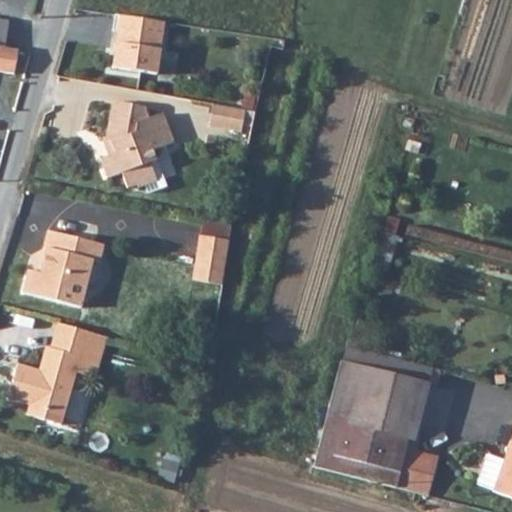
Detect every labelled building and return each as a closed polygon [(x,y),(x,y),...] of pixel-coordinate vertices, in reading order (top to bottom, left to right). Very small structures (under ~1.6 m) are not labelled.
[(164,24),(115,16),(112,32),(117,33),(111,69),(155,77),(164,24)] [(0,47),(6,49),(10,22),(0,20),(0,47)] [(0,74),(16,77),(20,51),(6,49),(0,47),(0,74)] [(147,117),(143,107),(113,101),(104,141),(111,139),(115,152),(109,154),(99,157),(106,178),(120,173),(125,187),(136,183),(144,180),(139,166),(148,163),(155,160),(151,150),(172,142),(160,113),(147,117)] [(235,111),(215,107),(210,129),(231,133),(235,111)] [(235,111),(231,133),(242,135),(246,113),(235,111)] [(252,137),(256,115),(246,113),(242,135),(252,137)] [(104,141),(109,154),(115,152),(111,139),(104,141)] [(155,181),(148,163),(139,166),(144,180),(136,183),(137,188),(155,181)] [(106,244),(50,230),(45,248),(48,249),(42,274),(30,271),(24,294),(82,308),(94,262),(101,264),(106,244)] [(225,289),(233,245),(203,240),(199,265),(211,267),(208,287),(225,289)] [(376,265),(393,269),(400,244),(384,240),(376,265)] [(196,284),(208,287),(211,267),(199,265),(196,284)] [(55,323),(48,348),(78,356),(98,361),(105,336),(55,323)] [(39,371),(16,365),(7,400),(29,405),(34,418),(60,425),(78,356),(48,348),(45,347),(39,371)] [(413,445),(420,447),(438,374),(350,353),(345,370),(321,473),(438,501),(446,469),(410,459),(413,445)] [(511,455),(509,465),(493,460),(483,490),(498,496),(497,498),(511,503),(511,455)]
